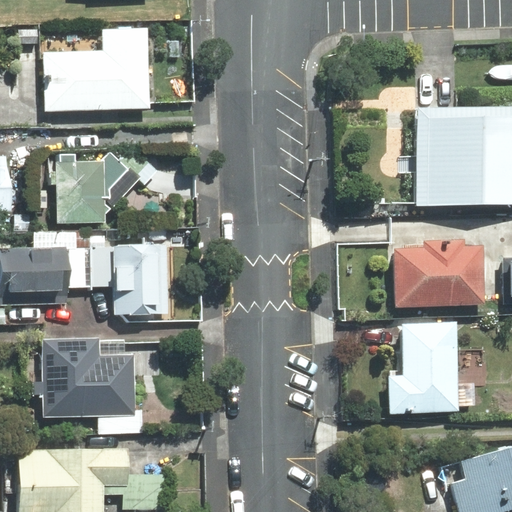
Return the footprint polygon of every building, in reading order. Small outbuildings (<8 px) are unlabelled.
[(36,62),(35,31),(16,32),(18,63),(36,62)] [(143,109),(140,36),(104,38),(105,60),(40,62),(42,113),(143,109)] [(511,108),(407,109),(407,208),(511,207),(511,108)] [(104,158),(95,167),(54,169),(56,225),(98,223),(98,219),(137,176),(142,182),(149,174),(126,153),(113,166),(104,158)] [(413,252),(389,252),(390,311),(473,309),(472,298),(511,297),(511,217),(506,218),(507,251),(458,252),(458,242),(412,243),(413,252)] [(150,252),(91,254),(92,285),(111,284),(112,318),(152,317),(150,252)] [(85,287),(84,253),(0,255),(0,302),(60,301),(59,288),(85,287)] [(454,385),(450,323),(391,327),(395,380),(380,380),(382,415),(464,410),(462,384),(454,385)] [(90,346),(41,349),(44,416),(130,412),(127,363),(91,364),(90,346)] [(511,511),(511,443),(453,460),(458,479),(438,484),(445,511),(511,511)] [(119,453),(15,456),(16,511),(95,511),(95,495),(121,494),(122,510),(158,509),(157,481),(120,482),(119,453)]
